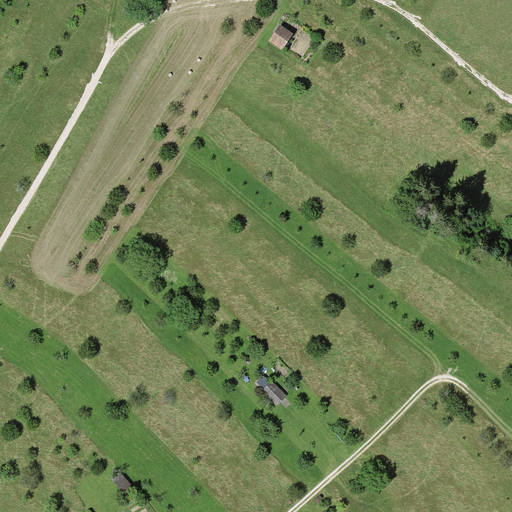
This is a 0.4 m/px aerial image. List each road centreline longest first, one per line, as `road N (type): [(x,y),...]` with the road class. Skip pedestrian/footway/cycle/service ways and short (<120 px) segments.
road 1 (track): [(0,247),(110,52)]
road 2 (track): [(291,511),(436,380)]
road 3 (track): [(110,52),(145,21),(233,0)]
